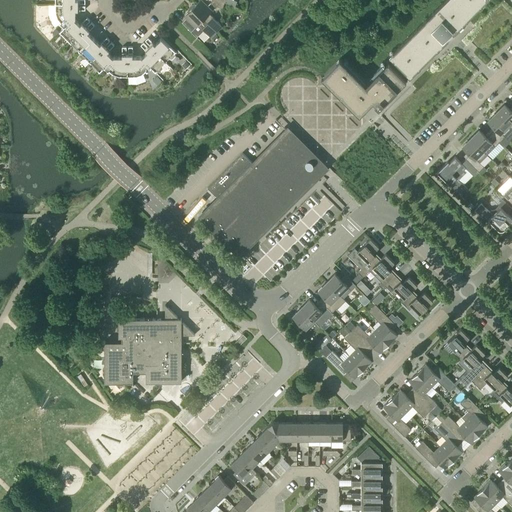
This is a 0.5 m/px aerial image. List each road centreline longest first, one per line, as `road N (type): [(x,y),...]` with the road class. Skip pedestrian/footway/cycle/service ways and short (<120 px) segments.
road 1 (tertiary): [(265,304),(241,292),(0,49)]
road 2 (residential): [(464,289),(346,409),(308,363),(292,362)]
road 3 (residential): [(157,511),(159,497),(292,362)]
road 4 (residential): [(511,64),(376,201)]
road 5 (tertiary): [(376,201),(265,304)]
road 6 (residential): [(511,423),(435,497),(449,511)]
road 7 (tertiary): [(464,289),(376,201)]
